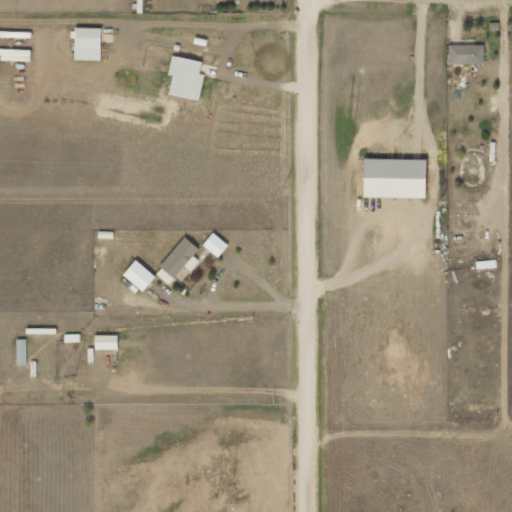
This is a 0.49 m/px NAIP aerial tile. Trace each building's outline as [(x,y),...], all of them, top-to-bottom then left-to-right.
[(76,48),(101,49),(102,29),(76,28),(76,48)] [(450,64),(485,64),(485,45),(450,45),(450,64)] [(170,95),(199,101),(205,74),(200,73),(203,62),(173,56),(169,75),(174,76),(170,95)] [(427,199),(428,160),(365,159),(365,197),(427,199)] [(229,245),(214,232),(203,245),(218,257),(229,245)] [(176,278),(184,266),(192,271),(200,260),(194,256),(200,248),(184,236),(162,268),(176,278)] [(156,276),(136,260),(124,275),(144,291),(156,276)] [(119,349),(118,335),(95,335),(96,350),(119,349)]
